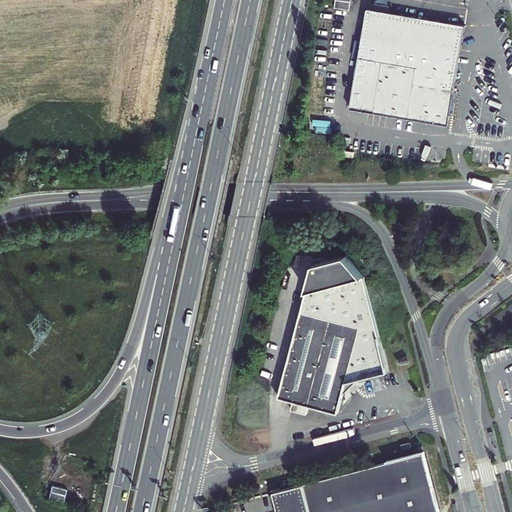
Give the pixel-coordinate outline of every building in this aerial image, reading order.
[(337,0),(337,7),(354,8),(354,0),(337,0)] [(463,28),(467,7),(458,5),(454,26),(463,28)] [(368,12),(362,44),(369,45),(374,13),(368,12)] [(451,124),(452,119),(456,94),(467,31),(467,28),(465,28),(463,28),(454,26),(374,13),(369,45),(362,44),(351,110),(450,127),(451,124)] [(462,95),(456,94),(452,119),(458,120),(462,95)] [(313,269),(305,298),(365,280),(346,260),(313,269)] [(365,280),(305,298),(278,402),(292,406),(290,415),(304,419),(306,409),(336,417),(342,395),(345,396),(355,379),(386,371),(379,340),(365,280)] [(438,511),(423,451),(353,468),(364,511),(438,511)] [(276,511),(364,511),(353,468),(271,489),(276,511)] [(54,485),(53,496),(68,498),(69,487),(54,485)]
